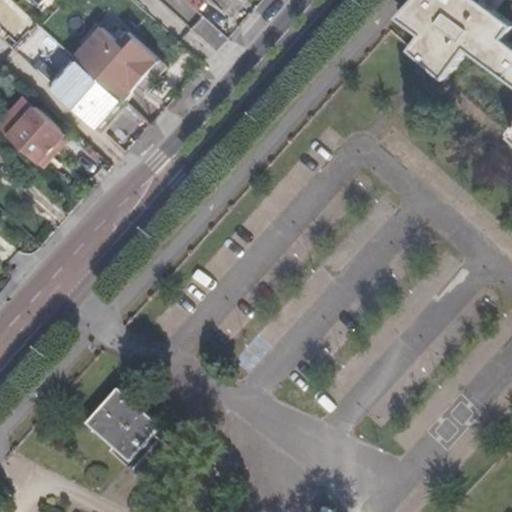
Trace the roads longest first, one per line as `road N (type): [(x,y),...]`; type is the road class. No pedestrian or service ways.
road 1 (secondary): [(0,387),(346,0)]
road 2 (secondary): [(302,0),(0,323)]
